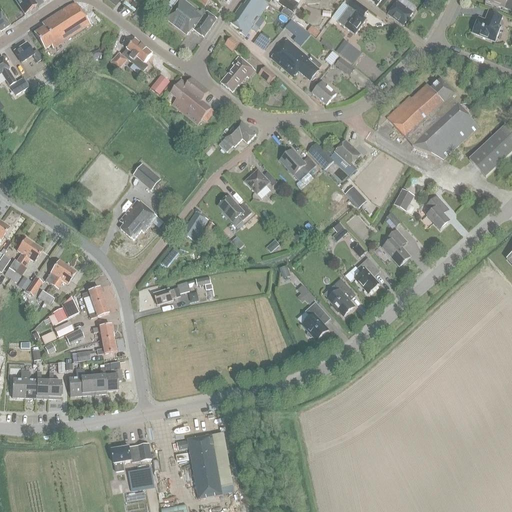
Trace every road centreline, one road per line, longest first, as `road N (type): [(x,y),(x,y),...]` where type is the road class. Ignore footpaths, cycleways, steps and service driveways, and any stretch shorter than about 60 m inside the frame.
road 1 (unclassified): [(511,208),(310,371),(223,402),(146,417)]
road 2 (residential): [(122,293),(216,176),(264,135),(266,120)]
road 3 (residential): [(266,120),(348,113),(390,87),(426,50)]
road 4 (residential): [(122,293),(100,256),(0,189)]
road 5 (unclassified): [(146,417),(0,427)]
road 6 (residential): [(146,417),(122,293)]
road 7 (residential): [(90,0),(193,73)]
